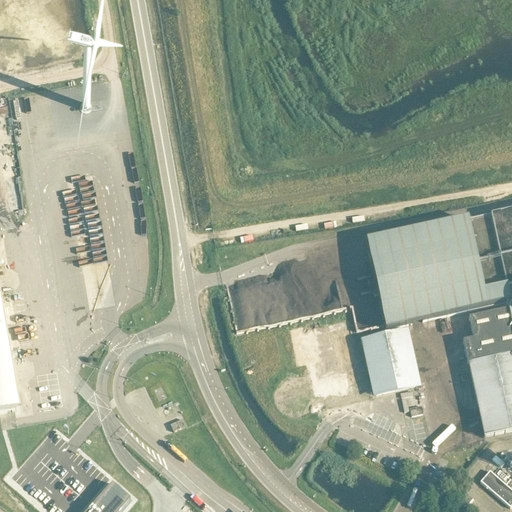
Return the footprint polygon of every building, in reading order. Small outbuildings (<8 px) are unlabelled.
[(81,108),(81,109),(82,110),(82,111),(83,111),(83,112),(84,112),(84,113),(85,113),(86,113),(87,113),(88,112),(89,112),(89,111),(90,111),(90,110),(90,109),(90,108),(90,107),(90,106),(89,106),(89,105),(88,105),(87,104),(86,104),(85,104),(84,104),(84,105),(83,105),(82,106),(82,107),(81,108)] [(366,244),(385,331),(471,312),(510,304),(507,290),(511,288),(511,212),(468,222),(468,221),(366,244)] [(105,254),(93,256),(94,264),(106,262),(105,254)] [(485,439),(511,433),(511,310),(511,311),(469,320),(473,341),(463,343),(468,366),(469,365),(485,439)] [(0,325),(0,414),(15,412),(0,325)] [(311,364),(310,364),(321,361),(313,325),(292,330),(300,367),(311,364)] [(350,328),(331,332),(338,369),(345,367),(346,374),(317,380),(321,402),(352,396),(349,385),(361,383),(350,328)] [(413,391),(422,390),(411,331),(363,340),(374,400),(401,395),(402,399),(414,397),(413,391)] [(286,383),(285,407),(311,408),(312,384),(286,383)] [(422,408),(410,410),(411,418),(423,416),(422,408)] [(183,421),(170,427),(174,433),(186,428),(183,421)] [(29,486),(64,446),(55,438),(20,478),(29,486)] [(496,456),(492,461),(502,469),(506,464),(496,456)] [(82,462),(63,486),(53,478),(45,488),(53,495),(50,500),(64,511),(73,511),(102,478),(82,462)] [(511,492),(490,473),(480,484),(510,510),(511,508),(511,492)] [(88,511),(120,511),(130,501),(123,494),(121,493),(112,485),(93,507),(88,511)] [(459,488),(450,498),(465,510),(473,501),(459,488)]
